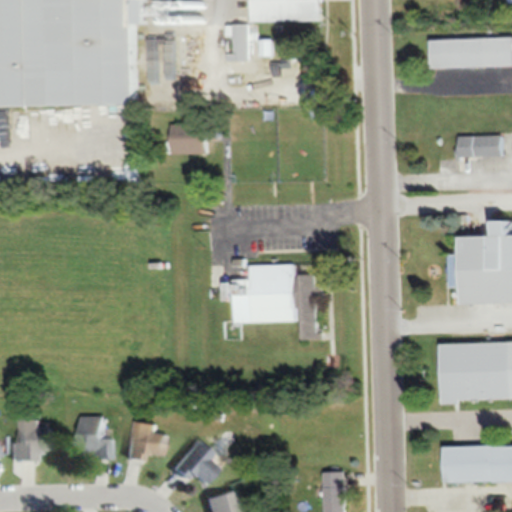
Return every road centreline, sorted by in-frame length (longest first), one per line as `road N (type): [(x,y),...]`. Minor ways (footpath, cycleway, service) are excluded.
road 1 (residential): [(373,0),(390,511)]
road 2 (residential): [(0,497),(154,497)]
